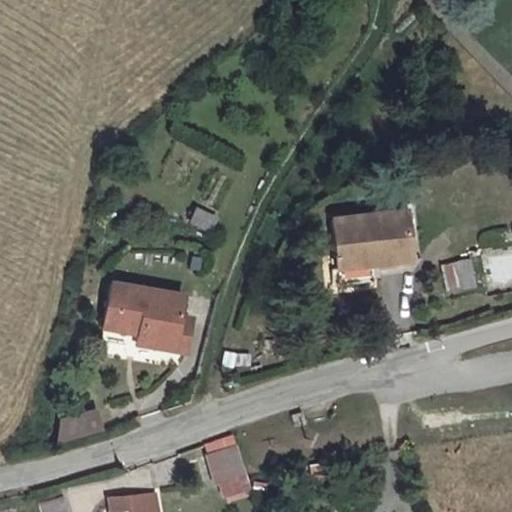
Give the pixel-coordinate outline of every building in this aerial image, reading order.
[(189,222),(209,231),(216,214),(196,205),(189,222)] [(404,206),(331,212),(334,278),(368,275),(368,264),(409,260),(404,206)] [(468,292),(466,264),(436,267),(438,295),(468,292)] [(172,344),(178,314),(183,289),(112,276),(104,318),(137,325),(135,337),(172,344)] [(189,315),(178,314),(172,344),(184,346),(189,315)] [(250,366),(250,352),(222,351),(222,366),(250,366)] [(99,407),(55,415),(59,440),(103,432),(99,407)] [(205,449),(211,469),(218,498),(247,490),(232,442),(205,449)] [(335,466),(313,470),(314,480),(337,476),(335,466)] [(31,511),(57,511),(50,483),(25,488),(31,511)] [(152,511),(149,490),(112,496),(114,511),(152,511)]
